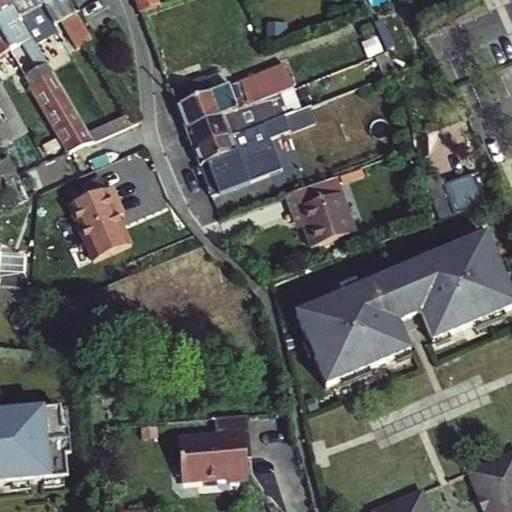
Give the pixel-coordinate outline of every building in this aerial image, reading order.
[(33,36),(13,0),(0,0),(0,31),(10,49),(33,36)] [(56,25),(42,0),(13,0),(33,36),(37,42),(47,37),(44,31),(56,25)] [(42,0),(56,25),(66,20),(74,34),(83,29),(67,0),(42,0)] [(136,0),(140,11),(158,3),(157,0),(136,0)] [(0,31),(0,58),(12,52),(10,49),(0,31)] [(92,143),(54,74),(31,86),(68,153),(92,143)] [(213,94),(205,77),(171,90),(187,130),(280,95),(275,82),(246,92),(243,83),(213,94)] [(28,133),(0,82),(0,144),(2,147),(28,133)] [(265,116),(285,108),(280,95),(187,130),(195,150),(267,124),(265,116)] [(299,129),(337,115),(332,100),(294,114),(299,129)] [(294,114),(288,116),(267,124),(195,150),(205,176),(265,154),(264,149),(272,146),(270,140),(299,129),(294,114)] [(0,181),(17,174),(3,149),(0,150),(0,181)] [(211,193),(271,170),(265,154),(205,176),(211,193)] [(483,203),(472,173),(443,184),(453,214),(483,203)] [(342,236),(322,182),(273,200),(286,234),(292,232),(300,252),(342,236)] [(105,189),(61,208),(85,264),(123,248),(111,219),(116,216),(105,189)] [(295,314),(325,385),(403,353),(408,351),(400,331),(396,321),(391,324),(385,310),(419,296),(424,310),(419,312),(423,322),(431,341),(435,340),(511,307),(511,302),(484,235),(295,314)] [(0,284),(31,286),(33,286),(33,279),(0,276),(0,284)] [(0,296),(30,298),(31,286),(0,284),(0,296)] [(396,321),(400,331),(423,322),(419,312),(424,310),(419,296),(385,310),(391,324),(396,321)] [(0,511),(0,481),(65,476),(63,453),(69,453),(67,428),(61,429),(59,407),(0,412),(0,511)] [(183,476),(188,480),(227,478),(231,481),(241,480),(245,476),(249,476),(248,457),(247,457),(246,446),(252,446),(250,415),(217,418),(218,433),(180,435),(183,476)] [(511,511),(511,455),(470,473),(481,499),(490,495),(496,508),(487,511),(511,511)] [(432,511),(424,492),(375,511),(432,511)] [(481,499),(479,500),(484,511),(487,511),(496,508),(490,495),(481,499)]
